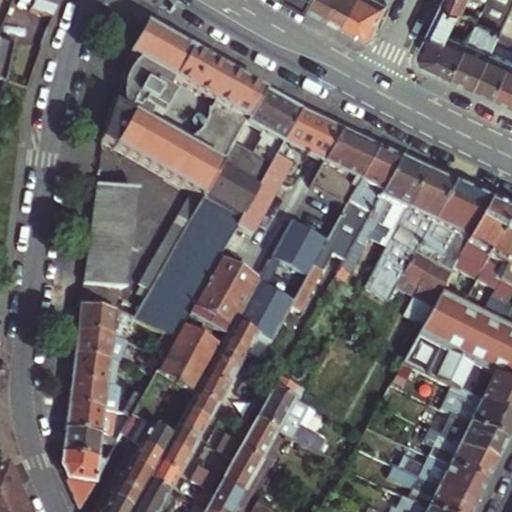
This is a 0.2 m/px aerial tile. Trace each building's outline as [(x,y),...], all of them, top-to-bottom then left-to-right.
[(53,10),(56,0),(33,0),(31,6),(53,10)] [(296,0),(295,3),(312,13),(318,0),(296,0)] [(342,0),(318,0),(312,13),(325,20),(331,23),(342,0)] [(353,36),(362,31),(375,0),(342,0),(331,23),(347,32),(353,36)] [(430,68),(442,73),(474,12),(468,9),(460,12),(457,10),(435,0),(411,52),(413,60),(430,68)] [(461,0),(434,0),(435,0),(457,10),(461,0)] [(461,82),(468,85),(503,10),(507,0),(479,0),(474,12),(442,73),(461,82)] [(460,12),(468,9),(472,0),(461,0),(457,10),(460,12)] [(472,0),(468,9),(474,12),(479,0),(472,0)] [(511,43),(511,13),(503,10),(468,85),(482,91),(488,94),(511,43)] [(104,138),(204,195),(223,161),(232,146),(247,121),(265,89),(176,37),(148,21),(131,50),(142,56),(135,63),(128,74),(125,87),(125,96),(126,103),(116,98),(104,138)] [(0,75),(7,77),(18,41),(0,35),(0,75)] [(511,43),(488,94),(511,104),(511,43)] [(236,225),(300,110),(288,102),(265,89),(247,121),(264,132),(257,144),(268,150),(253,178),(223,161),(204,195),(134,315),(166,333),(172,336),(217,258),(236,225)] [(322,161),(340,129),(314,116),(300,110),(236,225),(251,234),(280,183),(292,162),(301,167),(308,154),(322,161)] [(310,182),(346,202),(377,147),(364,140),(340,129),(322,161),(310,182)] [(340,263),(400,158),(389,152),(377,147),(346,202),(325,239),(305,275),(291,299),(286,308),(300,316),(333,258),(340,263)] [(396,223),(426,170),(419,166),(400,158),(340,263),(336,270),(348,276),(370,237),(384,245),(396,223)] [(292,162),(280,183),(286,187),(291,184),(301,167),(292,162)] [(408,231),(422,238),(454,183),(445,179),(436,175),(426,170),(396,223),(401,226),(407,214),(415,219),(408,231)] [(134,189),(98,179),(82,286),(100,296),(102,283),(119,286),(134,189)] [(456,230),(468,237),(488,200),(454,183),(422,238),(396,283),(402,287),(407,280),(419,286),(412,298),(404,312),(420,321),(438,289),(448,270),(438,264),(447,248),(458,254),(464,243),(453,237),(456,230)] [(474,281),(511,215),(511,211),(505,208),(488,200),(468,237),(464,243),(458,254),(449,269),(474,281)] [(384,245),(361,286),(386,301),(394,288),(396,283),(422,238),(408,231),(415,219),(407,214),(401,226),(396,223),(384,245)] [(502,304),(511,284),(511,215),(474,281),(497,293),(493,300),(502,304)] [(289,219),(269,254),(277,259),(305,275),(325,239),(289,219)] [(456,230),(453,237),(464,243),(468,237),(456,230)] [(447,248),(438,264),(448,270),(449,269),(458,254),(447,248)] [(277,259),(269,254),(255,279),(263,284),(277,259)] [(255,279),(228,265),(217,258),(172,336),(168,344),(165,350),(162,354),(159,361),(152,373),(145,385),(140,393),(131,408),(128,414),(136,418),(144,423),(166,436),(171,426),(181,408),(192,390),(201,373),(211,355),(221,339),(231,321),(255,279)] [(263,284),(255,279),(231,321),(261,337),(267,341),(286,308),(291,299),(263,284)] [(396,283),(394,288),(412,298),(419,286),(407,280),(402,287),(396,283)] [(100,296),(82,286),(79,301),(98,304),(100,296)] [(398,360),(448,387),(462,394),(476,369),(511,387),(511,328),(495,320),(486,315),(462,302),(438,289),(420,321),(419,323),(405,347),(398,360)] [(98,304),(79,301),(77,314),(76,325),(110,330),(114,306),(98,304)] [(405,347),(419,323),(413,320),(399,344),(405,347)] [(251,356),(261,337),(231,321),(221,339),(242,350),(247,353),(251,356)] [(110,330),(76,325),(74,335),(72,349),(107,355),(119,359),(128,338),(110,330)] [(156,351),(162,354),(165,350),(172,336),(166,333),(156,351)] [(257,359),(267,341),(261,337),(251,356),(257,359)] [(211,355),(232,367),(238,356),(242,350),(221,339),(211,355)] [(107,355),(72,349),(70,360),(68,375),(103,380),(116,385),(119,359),(107,355)] [(159,361),(162,354),(156,351),(153,357),(159,361)] [(227,377),(232,367),(211,355),(201,373),(222,385),(227,377)] [(245,365),(251,368),(257,359),(251,356),(245,365)] [(511,387),(476,369),(462,394),(511,419),(511,387)] [(218,393),(222,385),(201,373),(192,390),(212,402),(218,393)] [(103,380),(68,375),(67,385),(65,398),(99,404),(113,408),(116,385),(103,380)] [(145,385),(137,380),(131,390),(134,391),(140,393),(145,385)] [(248,400),(258,406),(269,388),(258,382),(248,400)] [(288,421),(322,440),(333,421),(321,414),(296,400),(270,385),(269,388),(258,406),(251,419),(272,431),(280,416),(288,421)] [(509,429),(511,423),(511,419),(462,394),(448,387),(437,409),(447,415),(502,443),(509,429)] [(212,402),(192,390),(181,408),(202,420),(206,414),(212,402)] [(134,391),(125,405),(131,408),(140,393),(134,391)] [(96,428),(109,430),(113,408),(99,404),(65,398),(63,408),(61,423),(96,428)] [(251,419),(258,406),(248,400),(238,417),(249,423),(251,419)] [(122,411),(128,414),(131,408),(125,405),(122,411)] [(202,420),(181,408),(171,426),(192,438),(196,430),(202,420)] [(136,418),(128,414),(125,418),(118,431),(126,436),(136,418)] [(447,415),(436,434),(457,445),(456,447),(474,457),(475,454),(492,462),(497,452),(502,443),(447,415)] [(244,432),(249,423),(238,417),(228,434),(239,440),(244,432)] [(272,431),(251,419),(249,423),(244,432),(239,440),(235,448),(255,460),(262,447),(272,431)] [(96,428),(61,423),(59,433),(57,447),(92,453),(96,428)] [(166,436),(144,423),(138,435),(134,441),(156,453),(162,442),(166,436)] [(171,426),(166,436),(162,442),(183,454),(189,444),(192,438),(171,426)] [(456,447),(457,445),(436,434),(426,429),(415,451),(425,456),(430,458),(480,485),(487,472),(489,468),(492,462),(475,454),(474,457),(456,447)] [(235,448),(239,440),(228,434),(218,452),(229,459),(235,448)] [(156,453),(134,441),(130,450),(124,460),(145,472),(152,460),(156,453)] [(162,442),(156,453),(152,460),(172,472),(175,467),(183,454),(162,442)] [(56,455),(55,461),(74,506),(77,502),(86,485),(92,453),(57,447),(56,455)] [(217,479),(237,491),(250,469),(255,460),(235,448),(229,459),(219,475),(217,479)] [(476,494),(480,485),(430,458),(425,469),(420,466),(388,450),(382,460),(395,467),(435,488),(436,486),(454,495),(453,498),(469,507),(476,494)] [(229,459),(218,452),(208,469),(219,475),(229,459)] [(430,458),(425,456),(420,466),(425,469),(430,458)] [(141,478),(145,472),(124,460),(120,469),(115,477),(135,489),(141,478)] [(152,460),(145,472),(141,478),(162,490),(167,482),(172,472),(152,460)] [(0,495),(12,490),(9,482),(2,465),(0,465),(0,495)] [(388,480),(408,490),(403,499),(429,511),(466,511),(469,507),(453,498),(454,495),(436,486),(435,488),(395,467),(388,480)] [(217,479),(219,475),(208,469),(198,487),(209,493),(217,479)] [(135,489),(115,477),(110,486),(106,496),(125,507),(132,495),(135,489)] [(132,495),(153,507),(158,499),(162,490),(141,478),(135,489),(132,495)] [(199,510),(203,511),(224,511),(227,508),(237,491),(217,479),(209,493),(199,510)] [(199,510),(209,493),(198,487),(188,504),(199,510)] [(0,511),(21,511),(19,507),(12,490),(0,495),(0,511)] [(150,511),(153,507),(132,495),(125,507),(122,511),(150,511)] [(122,511),(125,507),(106,496),(100,506),(96,511),(122,511)] [(197,511),(199,510),(188,504),(178,499),(170,511),(169,511),(197,511)] [(429,511),(403,499),(396,511),(391,511),(389,511),(388,511),(429,511)]
